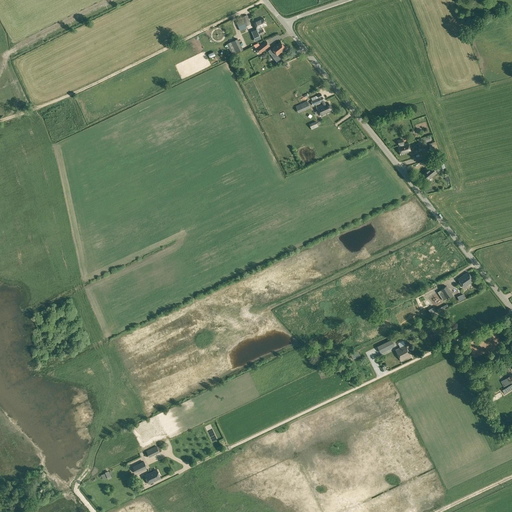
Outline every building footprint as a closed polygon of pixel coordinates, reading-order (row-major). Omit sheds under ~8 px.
[(242,17),(246,26),(251,24),(247,15),(242,17)] [(254,22),(257,30),(258,29),(261,35),(265,33),(263,29),(261,30),(261,28),(266,26),(263,18),(254,22)] [(227,44),(233,55),(243,49),(238,39),(227,44)] [(256,48),(260,53),(270,46),(266,41),(256,48)] [(268,51),(277,62),(281,59),(278,55),(286,48),(280,41),(268,51)] [(256,61),(257,64),(261,62),(257,54),(248,59),(251,63),(256,61)] [(312,101),(314,105),(316,105),(321,116),(332,111),(329,103),(326,104),(324,101),(325,101),(322,94),(318,95),(320,98),(312,101)] [(307,102),(305,103),(296,106),(299,113),(308,109),(310,109),(307,102)] [(411,152),(408,143),(404,144),(403,139),(398,141),(399,146),(398,146),(400,155),(411,152)] [(429,143),(433,155),(439,153),(435,141),(429,143)] [(436,158),(440,169),(445,168),(442,156),(436,158)] [(423,174),(428,180),(437,173),(432,167),(423,174)] [(458,279),(464,287),(474,281),(468,272),(458,279)] [(441,290),(448,299),(453,295),(447,286),(441,290)] [(381,345),(384,351),(394,346),(391,340),(381,345)] [(405,344),(399,348),(396,349),(401,361),(411,356),(405,344)] [(502,382),(505,386),(511,382),(511,379),(510,376),(504,380),(504,381),(502,382)] [(144,447),(181,432),(173,411),(134,426),(141,443),(148,440),(149,443),(144,446),(144,447)] [(160,452),(158,447),(157,446),(147,451),(148,452),(150,456),(160,452)] [(147,468),(144,462),(133,467),(135,472),(142,469),(142,470),(147,468)] [(145,475),(149,483),(161,478),(157,469),(145,475)] [(110,470),(106,471),(107,473),(103,475),(105,480),(113,477),(110,470)]
